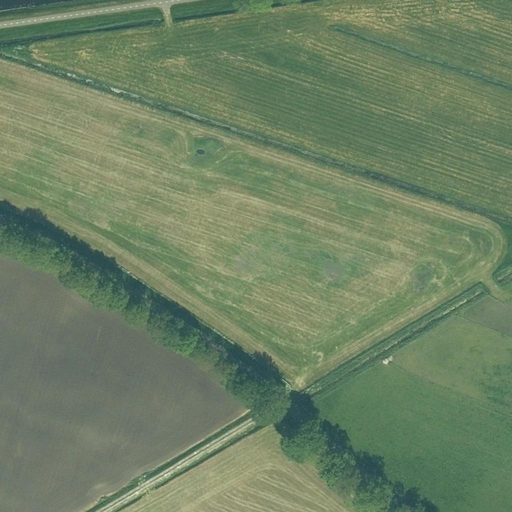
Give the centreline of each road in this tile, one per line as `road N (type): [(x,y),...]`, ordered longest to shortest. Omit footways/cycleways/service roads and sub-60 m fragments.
road 1 (unclassified): [(408,511),(246,369),(61,247),(0,222)]
road 2 (unclassified): [(0,24),(170,0)]
